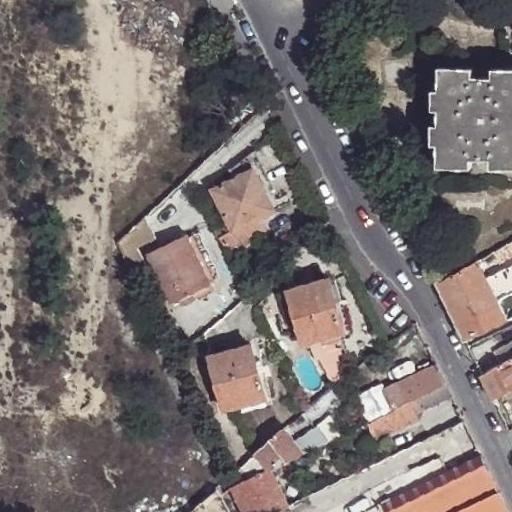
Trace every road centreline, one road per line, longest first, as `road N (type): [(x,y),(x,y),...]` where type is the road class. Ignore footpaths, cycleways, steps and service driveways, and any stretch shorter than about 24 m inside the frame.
road 1 (residential): [(257,0),(377,254),(424,311),(511,487)]
road 2 (unknown): [(299,87),(193,197),(193,211),(231,276),(200,314)]
road 3 (unknown): [(361,219),(301,259),(252,317)]
